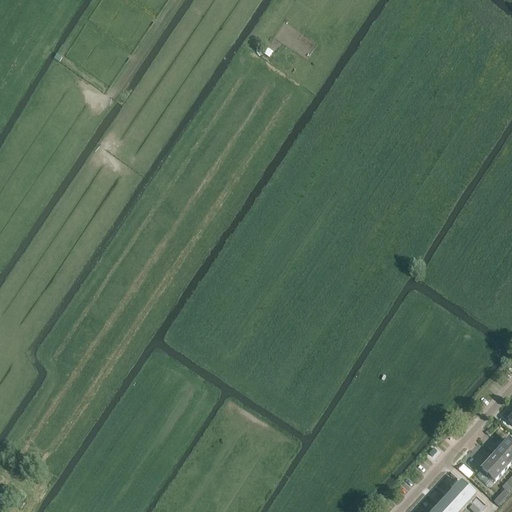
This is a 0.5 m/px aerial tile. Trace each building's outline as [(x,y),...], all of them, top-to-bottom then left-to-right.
[(268,44),(265,51),(273,54),(275,47),(268,44)] [(57,55),(54,59),(60,63),(63,58),(57,55)] [(511,444),(509,442),(480,473),(494,485),(496,483),(511,464),(511,444)] [(462,485),(455,492),(469,505),(476,498),(462,485)] [(455,492),(448,500),(460,511),(463,511),(469,505),(455,492)] [(502,492),(494,502),(499,507),(508,497),(502,492)] [(460,511),(448,500),(441,508),(445,511),(460,511)]
